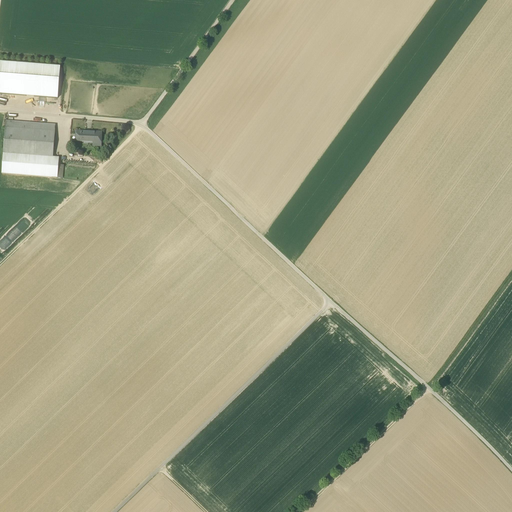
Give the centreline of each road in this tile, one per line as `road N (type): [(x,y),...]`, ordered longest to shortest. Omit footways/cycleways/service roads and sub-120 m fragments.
road 1 (track): [(331,299),(141,122)]
road 2 (track): [(511,465),(331,299)]
road 3 (track): [(158,466),(331,299)]
road 4 (track): [(0,262),(141,122)]
road 5 (track): [(303,511),(430,385)]
road 6 (track): [(238,0),(141,122)]
road 7 (unclassified): [(141,122),(0,112)]
